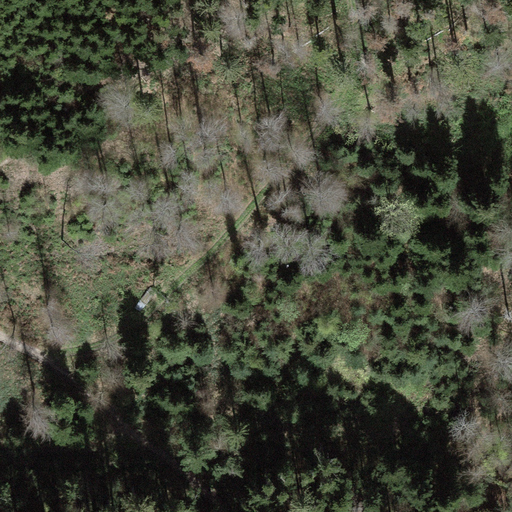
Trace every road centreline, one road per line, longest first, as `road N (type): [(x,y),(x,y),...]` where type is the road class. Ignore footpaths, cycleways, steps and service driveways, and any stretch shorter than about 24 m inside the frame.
road 1 (track): [(24,348),(68,357),(130,338),(172,295),(319,132),(355,47),(350,0)]
road 2 (track): [(0,335),(81,387),(229,511)]
road 3 (track): [(0,129),(122,39),(129,0)]
road 4 (track): [(0,454),(38,442),(143,437)]
